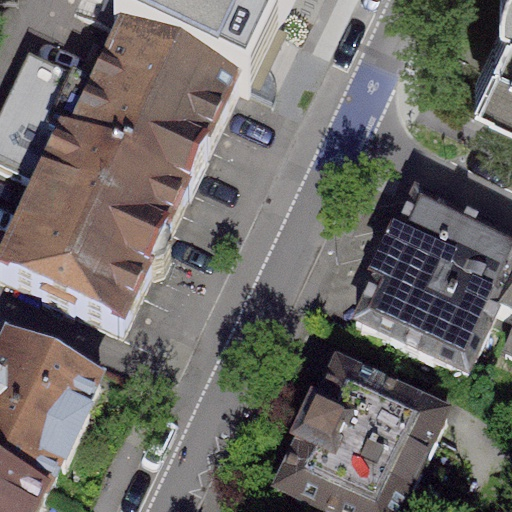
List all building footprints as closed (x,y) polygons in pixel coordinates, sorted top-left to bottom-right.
[(248,102),(295,0),(106,0),(132,12),(119,41),(126,45),(240,98),(248,102)] [(188,207),(240,98),(126,45),(99,102),(29,69),(4,121),(188,207)] [(166,254),(188,207),(4,121),(0,130),(0,174),(41,194),(18,245),(4,239),(0,248),(0,275),(4,277),(0,285),(46,306),(44,311),(75,326),(77,322),(124,344),(153,282),(163,282),(172,262),(166,254)] [(511,252),(418,208),(399,249),(397,248),(376,293),(378,294),(358,337),(469,388),(500,321),(511,297),(511,252)] [(511,297),(500,321),(511,327),(511,358),(509,364),(511,365),(511,297)] [(86,425),(103,390),(12,347),(0,371),(0,483),(48,506),(63,474),(66,475),(89,426),(86,425)] [(408,511),(449,426),(340,375),(320,418),(316,416),(296,457),(302,459),(282,502),(302,511),(408,511)] [(0,511),(44,511),(48,506),(0,483),(0,511)]
